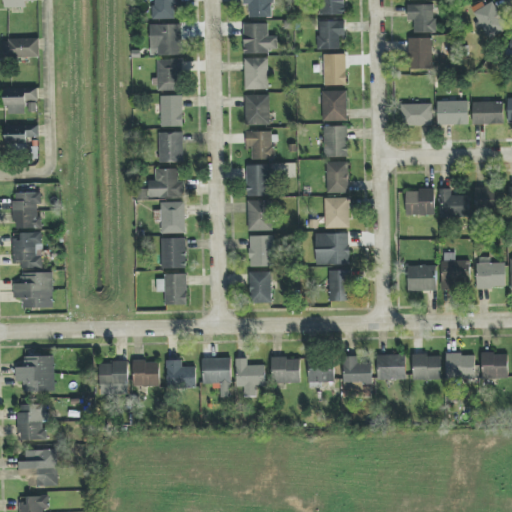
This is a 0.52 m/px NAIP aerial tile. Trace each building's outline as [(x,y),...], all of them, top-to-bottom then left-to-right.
[(5,0),(5,9),(26,8),(26,2),(38,1),(38,0),(5,0)] [(175,19),(175,6),(180,6),(180,0),(153,0),(154,20),(175,19)] [(273,18),(273,0),(243,0),(243,6),(248,6),(248,18),(273,18)] [(320,0),(321,16),(345,15),(344,0),(320,0)] [(481,30),(484,29),(489,38),(507,28),(492,2),(484,7),(481,3),(469,10),(481,30)] [(408,21),(413,21),(414,34),(435,33),(434,5),(407,6),(408,21)] [(318,22),(319,50),(339,50),(339,36),(346,36),(345,22),(318,22)] [(277,37),(269,37),(268,24),(243,25),(244,53),(277,52),(277,37)] [(150,25),(151,56),(182,56),(181,25),(150,25)] [(39,39),(3,40),(4,58),(40,57),(39,39)] [(432,69),(433,39),(410,39),(409,69),(432,69)] [(347,85),(346,54),(324,55),(325,86),(347,85)] [(268,58),(244,59),(245,90),(269,90),(268,58)] [(183,91),(182,60),(156,60),(156,91),(183,91)] [(6,89),(6,115),(27,114),(27,112),(38,112),(37,88),(6,89)] [(348,121),(347,91),(322,92),(323,122),(348,121)] [(270,125),(270,95),(245,96),(246,125),(270,125)] [(183,127),(183,96),(161,96),(162,127),(183,127)] [(469,125),(468,101),(438,102),(438,126),(469,125)] [(473,125),(504,125),(503,102),(473,103),(473,125)] [(403,105),(403,126),(433,126),(432,104),(403,105)] [(348,126),(324,127),(324,158),(348,157),(348,126)] [(160,133),(160,163),(184,163),(184,133),(160,133)] [(327,194),(349,193),(348,163),(327,163),(327,194)] [(271,166),(247,165),(247,196),(271,197),(271,166)] [(155,170),(156,181),(149,181),(149,199),(185,197),(184,182),(179,182),(179,169),(155,170)] [(475,189),(476,213),(504,211),(503,187),(475,189)] [(468,196),(451,196),(451,189),(440,190),(440,218),(469,217),(468,196)] [(406,191),(407,216),(435,215),(434,190),(406,191)] [(14,229),(42,229),(42,216),(38,216),(37,204),(41,204),(41,193),(14,193),(14,229)] [(325,199),(325,229),(349,228),(349,198),(325,199)] [(248,231),(272,232),(272,201),(248,201),(248,231)] [(162,234),(185,234),(185,202),(161,203),(162,234)] [(14,263),(21,263),(21,269),(43,268),(42,233),(13,233),(14,263)] [(315,234),(316,266),(350,265),(349,234),(315,234)] [(274,236),(249,236),(250,268),(275,267),(274,236)] [(186,238),(161,239),(162,269),(186,268),(186,238)] [(470,261),(456,261),(456,253),(442,253),(443,290),(457,290),(457,284),(470,284),(470,261)] [(506,263),(491,263),(491,257),(478,258),(478,288),(506,288),(506,263)] [(408,266),(409,292),(437,291),(436,265),(408,266)] [(350,302),(349,271),(329,271),(330,302),(350,302)] [(272,304),(271,272),(249,273),(250,304),(272,304)] [(53,273),(22,274),(23,284),(14,284),(14,299),(23,299),(24,308),(53,308),(53,273)] [(187,305),(187,274),(164,275),(164,280),(157,280),(157,293),(165,292),(165,306),(187,305)] [(483,354),(483,379),(508,379),(508,354),(483,354)] [(406,380),(406,355),(378,355),(379,381),(406,380)] [(441,380),(441,355),(413,356),(413,381),(441,380)] [(447,380),(479,379),(479,365),(475,365),(475,355),(446,355),(447,380)] [(54,356),(25,357),(25,367),(16,368),(16,383),(25,382),(25,393),(55,392),(54,356)] [(372,384),(372,363),(358,363),(358,357),(343,357),(344,384),(372,384)] [(301,384),(300,358),(272,359),(272,384),(301,384)] [(203,359),(204,384),(220,384),(221,398),(231,398),(231,359),(203,359)] [(265,387),(265,366),(248,366),(248,359),(236,359),(237,388),(244,388),(244,397),(256,397),(256,387),(265,387)] [(196,367),(182,367),(182,361),(167,361),(167,389),(196,388),(196,367)] [(99,363),(100,395),(129,394),(128,362),(99,363)] [(160,387),(159,362),(134,362),(134,387),(160,387)] [(334,383),(334,364),(309,363),(309,388),(323,388),(323,383),(334,383)] [(19,440),(47,441),(47,430),(46,430),(47,405),(20,405),(19,440)] [(58,486),(57,450),(25,451),(26,462),(18,462),(19,477),(29,476),(29,486),(58,486)] [(19,511),(43,511),(43,510),(49,510),(49,497),(20,497),(19,511)]
